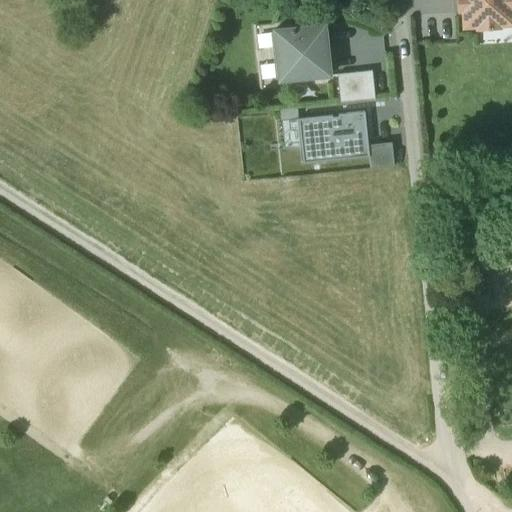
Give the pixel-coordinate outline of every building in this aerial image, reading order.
[(511,0),(457,0),(458,10),(458,11),(458,12),(459,12),(463,11),(464,26),(476,26),(476,29),(476,30),(477,30),(499,29),(500,29),(500,27),(499,10),(511,8),(511,0)] [(325,25),(274,30),(279,80),(330,75),(325,25)] [(372,71),(337,74),(340,102),(375,99),(372,71)] [(281,108),(282,120),(299,118),(298,107),(281,108)] [(302,147),(304,162),(369,156),(368,143),(365,112),(299,118),(302,147)] [(285,148),(302,147),(299,118),(282,120),(285,148)] [(394,140),(368,143),(369,156),(370,169),(396,166),(394,140)]
